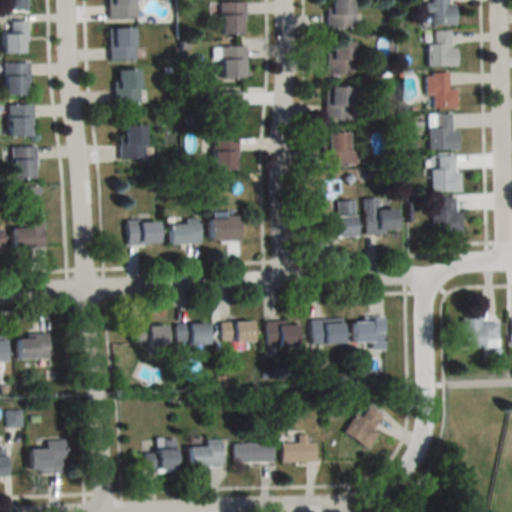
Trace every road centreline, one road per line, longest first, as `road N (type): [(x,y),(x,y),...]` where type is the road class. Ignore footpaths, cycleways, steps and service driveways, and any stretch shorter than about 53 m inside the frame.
road 1 (residential): [(0,296),(434,282),(459,268),(511,264)]
road 2 (residential): [(98,511),(63,0)]
road 3 (residential): [(225,511),(328,510),(372,498),(403,475),(421,428),(423,316),(434,282)]
road 4 (residential): [(279,283),(281,0)]
road 5 (residential): [(501,265),(496,0)]
